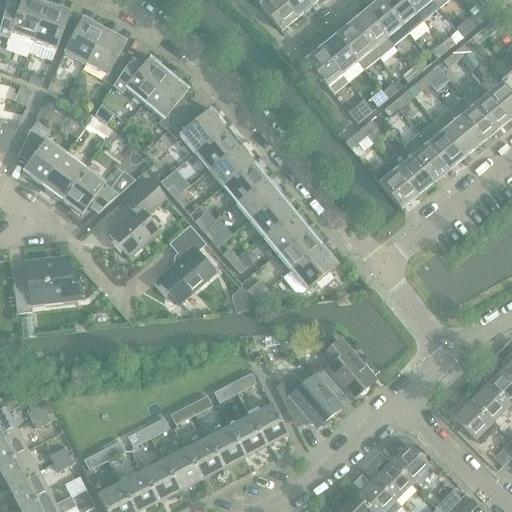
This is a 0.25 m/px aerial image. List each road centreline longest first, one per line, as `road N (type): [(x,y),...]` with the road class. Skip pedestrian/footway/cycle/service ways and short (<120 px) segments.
road 1 (residential): [(382,268),(221,78),(112,0)]
road 2 (residential): [(256,511),(308,480),(399,403)]
road 3 (residential): [(511,162),(382,268)]
road 4 (residential): [(503,511),(399,403)]
road 5 (residential): [(39,217),(131,313)]
